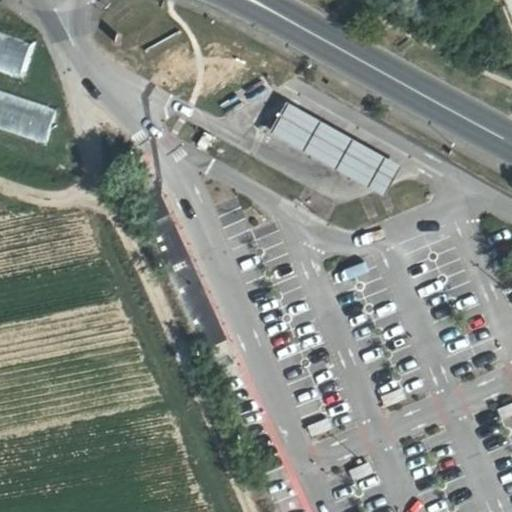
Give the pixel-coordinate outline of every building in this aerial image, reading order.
[(0,27),(0,65),(28,73),(38,39),(0,27)] [(56,104),(0,87),(0,125),(45,139),(56,104)] [(381,202),(397,172),(283,109),(266,138),(381,202)] [(84,144),(77,121),(60,127),(67,150),(84,144)] [(198,140),(194,149),(202,154),(207,145),(198,140)] [(411,254),(440,243),(435,233),(407,244),(411,254)] [(331,374),(287,392),(291,403),(336,385),(331,374)] [(503,421),(511,416),(511,400),(497,408),(503,421)] [(445,436),(401,455),(405,466),(449,446),(445,436)]
